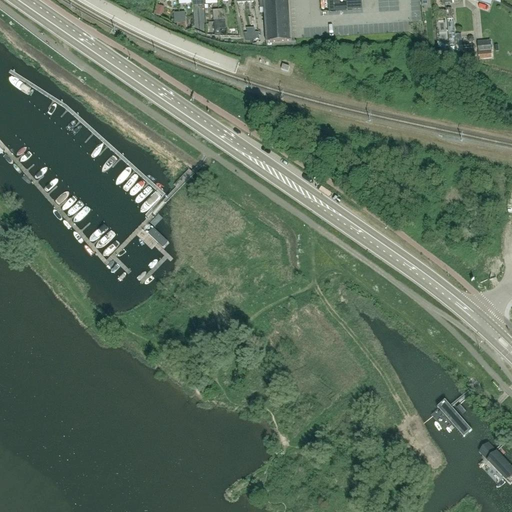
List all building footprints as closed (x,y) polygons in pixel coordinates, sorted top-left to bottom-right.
[(291,40),(290,26),(288,0),(262,0),(264,8),(265,42),(291,40)] [(345,0),(346,10),(361,9),(360,0),(345,0)] [(452,23),(446,23),(449,52),(462,52),(461,34),(454,35),(452,23)] [(489,40),(476,42),(478,60),(484,60),(484,64),(491,66),(491,59),(489,40)] [(279,72),(288,72),(288,64),(279,64),(279,72)] [(153,227),(162,219),(157,214),(149,223),(153,227)] [(456,436),(471,423),(439,387),(424,400),(456,436)] [(506,488),(511,482),(511,464),(488,438),(473,451),(506,488)]
